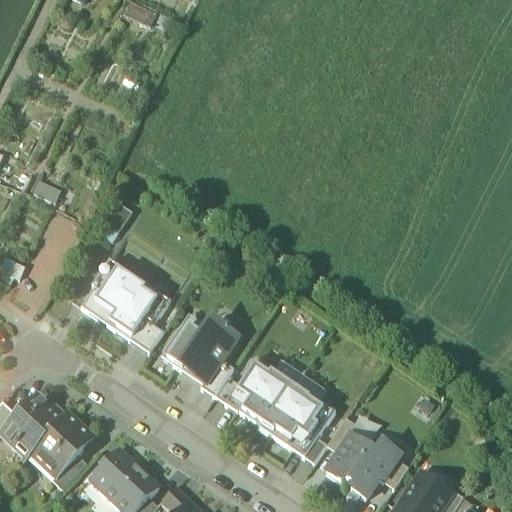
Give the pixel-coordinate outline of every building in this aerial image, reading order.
[(86,0),(68,0),(67,2),(82,10),(86,0)] [(155,20),(130,7),(123,21),(149,34),(155,20)] [(60,196),(39,186),(33,199),(54,209),(60,196)] [(112,210),(101,241),(115,246),(127,215),(112,210)] [(24,273),(5,264),(0,274),(0,276),(18,285),(24,273)] [(170,306),(109,264),(91,290),(94,292),(80,312),(129,345),(143,324),(153,331),(170,306)] [(207,334),(188,322),(161,362),(202,390),(204,387),(205,388),(220,366),(235,344),(229,340),(231,337),(225,333),(223,336),(211,327),(207,334)] [(153,331),(143,324),(129,345),(149,359),(163,338),(153,331)] [(335,417),(255,363),(240,386),(253,395),(238,417),(259,431),(258,432),(292,455),(308,432),(320,440),(335,417)] [(233,375),(220,366),(205,388),(204,387),(202,390),(200,393),(214,403),(227,384),(233,375)] [(237,390),(227,384),(214,403),(237,418),(238,417),(253,395),(240,386),(237,390)] [(27,414),(25,412),(16,421),(0,438),(0,440),(15,454),(19,450),(30,459),(63,424),(65,422),(59,415),(53,421),(48,416),(50,413),(38,402),(27,414)] [(2,408),(0,410),(0,438),(16,421),(2,408)] [(63,424),(30,459),(44,473),(49,468),(60,478),(55,483),(56,484),(56,485),(78,462),(83,456),(81,454),(91,443),(79,431),(75,435),(63,424)] [(327,451),(326,452),(338,460),(350,442),(357,432),(345,424),(327,451)] [(320,440),(308,432),(292,455),(314,470),(326,452),(327,451),(317,444),(320,440)] [(350,442),(338,460),(325,478),(340,488),(344,483),(354,490),(350,495),(365,505),(379,485),(380,483),(383,486),(396,466),(400,461),(373,443),(366,453),(350,442)] [(118,455),(90,485),(118,511),(140,511),(145,507),(158,493),(118,455)] [(78,462),(56,485),(56,484),(53,487),(62,496),(87,470),(78,462)] [(396,466),(383,486),(380,483),(379,485),(393,495),(408,474),(396,466)] [(421,479),(398,511),(441,511),(451,499),(450,498),(421,479)] [(175,493),(159,510),(161,511),(181,511),(183,510),(184,511),(188,506),(175,493)] [(451,499),(441,511),(457,511),(463,504),(452,496),(450,498),(451,499)]
